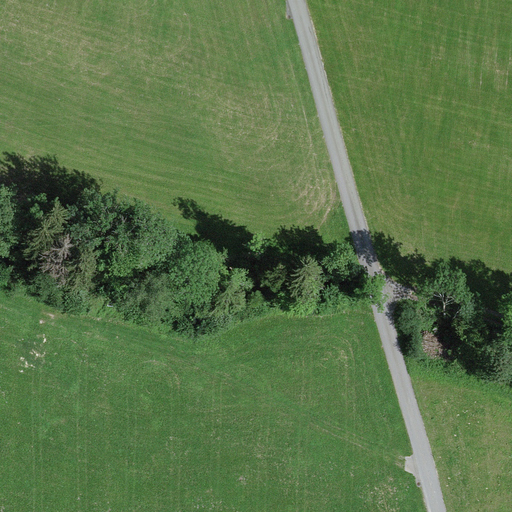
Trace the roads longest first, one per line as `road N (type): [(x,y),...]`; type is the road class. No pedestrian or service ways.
road 1 (unclassified): [(296,0),(436,511)]
road 2 (track): [(193,361),(303,422),(426,467)]
